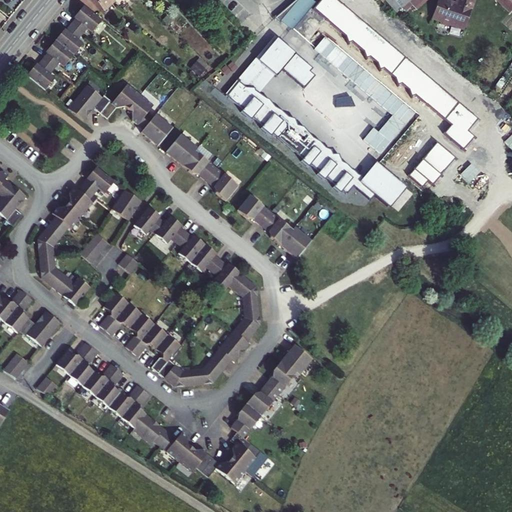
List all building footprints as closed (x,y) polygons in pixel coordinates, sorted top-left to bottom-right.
[(114,4),(112,2),(110,0),(90,0),(104,13),(114,4)] [(295,0),(272,20),(287,34),(313,7),(314,6),(308,0),(295,0)] [(319,0),(314,6),(313,7),(320,14),(333,0),(319,0)] [(316,17),(332,32),(348,15),(333,0),(320,14),(316,17)] [(378,0),(393,13),(398,18),(398,17),(413,0),(378,0)] [(456,0),(455,6),(438,0),(431,20),(440,24),(441,27),(448,29),(451,27),(463,32),(474,0),(456,0)] [(511,6),(504,0),(493,0),(493,1),(510,15),(511,12),(511,6)] [(80,40),(89,28),(95,32),(104,21),(85,6),(76,17),(77,18),(68,30),(66,29),(48,52),(49,53),(39,65),(38,63),(28,75),(47,91),(57,79),(52,74),(62,63),(67,67),(85,44),(80,40)] [(348,15),(332,32),(364,63),(368,59),(381,46),(348,15)] [(275,36),(237,81),(244,87),(253,87),(254,90),(261,95),(276,77),(261,64),(275,47),(273,46),(280,40),(275,36)] [(313,68),(280,40),(273,46),(275,47),(261,64),(276,77),(277,76),(275,75),(281,68),(305,89),(315,76),(310,71),(313,68)] [(368,59),(388,78),(395,84),(399,79),(393,72),(402,63),(382,45),(381,46),(368,59)] [(368,59),(364,63),(384,82),(388,78),(368,59)] [(405,59),(402,63),(413,74),(417,69),(405,59)] [(194,70),(192,73),(195,75),(201,69),(193,62),(189,67),(194,70)] [(392,179),(375,164),(362,179),(358,176),(349,168),(345,164),(340,162),(337,154),(331,154),(329,150),(324,148),(318,141),(311,137),(302,126),(296,125),(293,118),(286,116),(279,109),(273,106),(267,98),(265,98),(261,95),(254,90),(253,87),(244,87),(237,81),(224,96),(241,110),(239,112),(250,122),(253,119),(263,128),(261,130),(270,139),(272,136),(303,161),(301,164),(307,170),(310,167),(318,174),(315,176),(322,182),(324,179),(333,187),(331,189),(338,195),(340,192),(345,196),(352,188),(369,202),(373,198),(386,209),(403,188),(392,179)] [(303,96),(338,128),(350,115),(313,83),(303,96)] [(126,107),(134,114),(135,122),(146,131),(143,133),(160,147),(174,129),(158,116),(155,119),(150,114),(155,107),(129,86),(114,105),(90,85),(71,109),(86,120),(96,109),(109,120),(119,108),(126,107)] [(423,106),(416,114),(417,115),(435,129),(442,121),(423,106)] [(417,115),(404,130),(422,144),(435,129),(417,115)] [(375,164),(392,179),(422,144),(404,130),(375,164)] [(168,153),(194,175),(196,173),(208,182),(219,192),(218,194),(228,203),(240,187),(197,152),(200,149),(183,136),(168,153)] [(74,230),(84,216),(94,204),(91,201),(101,189),(107,193),(117,182),(98,167),(79,191),(75,188),(55,214),(58,217),(40,240),(44,280),(76,306),(91,288),(80,278),(76,283),(58,269),(56,248),(72,228),(74,230)] [(0,194),(3,197),(0,200),(0,212),(9,220),(8,221),(15,226),(25,215),(18,209),(28,197),(7,180),(9,177),(4,172),(0,172),(0,194)] [(144,202),(127,190),(114,210),(131,220),(144,202)] [(251,197),(239,212),(249,220),(251,218),(263,228),(275,237),(273,240),(298,261),(313,243),(296,229),(294,232),(251,197)] [(205,371),(195,372),(184,373),(171,362),(182,348),(117,293),(105,308),(111,313),(112,316),(109,317),(101,326),(114,337),(122,327),(122,324),(125,324),(131,329),(137,335),(138,337),(135,338),(127,348),(140,358),(148,348),(148,346),(151,346),(164,356),(164,359),(161,360),(153,369),(176,388),(216,385),(234,361),(237,364),(252,345),(249,343),(262,327),(258,288),(230,265),(229,267),(217,257),(218,255),(196,237),(195,238),(183,229),(185,227),(173,217),(167,223),(162,219),(163,217),(151,208),(137,225),(149,235),(151,231),(169,246),(173,241),(185,250),(181,255),(204,274),(208,269),(219,279),(216,283),(227,293),(231,288),(245,299),(247,320),(205,371)] [(337,209),(334,213),(337,215),(367,236),(350,219),(337,209)] [(92,264),(104,248),(109,243),(97,234),(81,254),(92,264)] [(0,318),(19,334),(21,332),(28,337),(29,336),(43,347),(62,324),(47,312),(37,325),(24,314),(23,311),(26,311),(34,301),(21,291),(13,300),(13,303),(10,303),(0,294),(0,250),(3,247),(0,245),(0,244),(0,318)] [(140,265),(136,261),(129,255),(120,265),(132,275),(140,265)] [(125,375),(113,365),(105,375),(105,378),(102,378),(89,367),(88,364),(92,364),(99,354),(87,344),(79,354),(79,356),(76,357),(69,351),(58,366),(109,408),(121,394),(115,389),(114,386),(117,385),(125,375)] [(178,441),(147,416),(141,411),(140,407),(143,407),(151,398),(138,387),(131,396),(131,399),(127,400),(121,394),(109,408),(135,430),(134,432),(153,447),(155,445),(193,475),(199,469),(211,478),(217,471),(236,487),(257,461),(246,451),(251,445),(246,441),(298,377),(300,379),(314,362),(296,348),(276,373),(278,375),(259,399),(256,397),(241,416),(243,418),(233,430),(239,435),(233,442),(238,445),(234,450),(235,458),(229,465),(221,466),(204,452),(197,453),(189,447),(189,440),(183,435),(178,441)] [(17,356),(3,373),(16,381),(29,365),(17,356)] [(58,388),(46,379),(42,384),(37,391),(49,399),(54,393),(58,388)]
